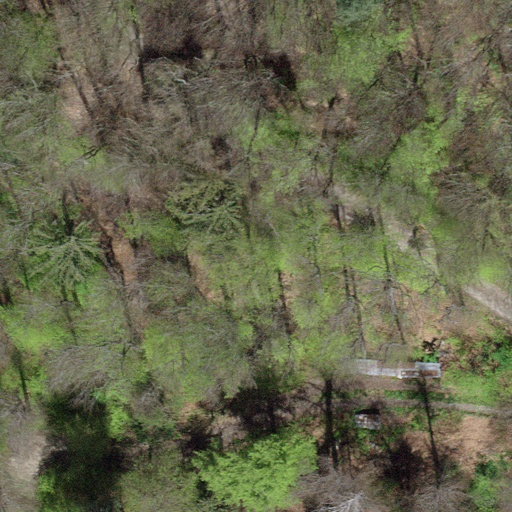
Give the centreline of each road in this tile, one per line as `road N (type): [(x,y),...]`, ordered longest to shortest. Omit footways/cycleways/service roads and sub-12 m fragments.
road 1 (track): [(511,403),(362,390),(151,455),(97,448),(41,454),(19,478),(12,511)]
road 2 (track): [(108,0),(200,103),(511,296)]
